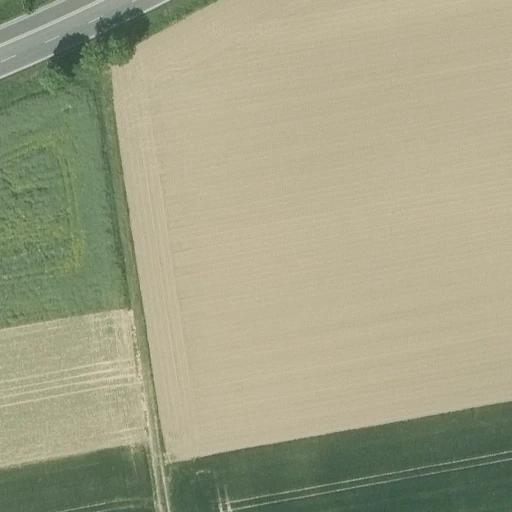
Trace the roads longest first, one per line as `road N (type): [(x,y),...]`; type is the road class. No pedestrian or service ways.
road 1 (track): [(163,511),(100,71)]
road 2 (trunk): [(119,0),(0,55)]
